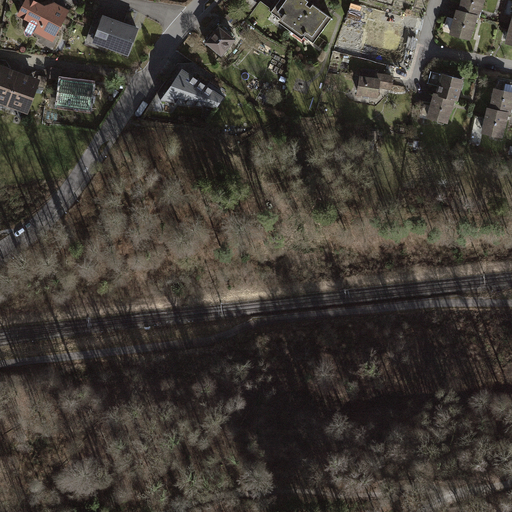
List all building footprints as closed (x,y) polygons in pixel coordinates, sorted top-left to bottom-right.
[(25,0),(19,14),(30,19),(26,29),(52,41),(68,7),(55,1),(45,4),(35,0),(25,0)] [(259,3),(253,0),(224,0),(233,8),(236,4),(250,15),(259,3)] [(309,0),(308,0),(278,0),(270,11),(282,20),(284,17),(289,21),(287,24),(297,31),(299,29),(304,32),(302,35),(314,43),(332,18),(313,3),(310,6),(307,4),(309,0)] [(474,33),(476,23),(480,24),(484,7),(485,0),(464,0),(462,10),(458,9),(451,36),(472,41),(474,33)] [(103,12),(97,27),(91,25),(87,36),(94,38),(93,40),(129,53),(139,25),(103,12)] [(204,40),(222,54),(234,39),(217,25),(204,40)] [(399,55),(408,30),(397,26),(394,34),(379,28),(372,45),(399,55)] [(0,103),(7,106),(20,69),(0,62),(0,103)] [(162,98),(216,105),(223,96),(183,68),(162,98)] [(41,76),(20,69),(7,106),(29,113),(41,76)] [(442,71),(437,92),(456,98),(459,99),(464,77),(442,71)] [(378,97),(380,87),(390,89),(393,75),(378,72),(377,79),(361,76),(357,93),(378,97)] [(61,78),(58,103),(90,108),(94,83),(61,78)] [(505,139),(508,119),(511,119),(511,92),(496,90),(491,110),(487,109),(482,135),(505,139)] [(449,122),(456,98),(437,92),(433,91),(426,115),(449,122)]
